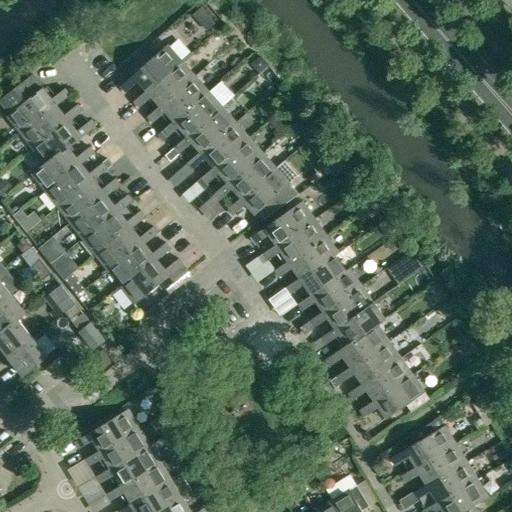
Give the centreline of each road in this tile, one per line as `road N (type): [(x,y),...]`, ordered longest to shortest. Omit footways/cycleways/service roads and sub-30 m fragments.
road 1 (residential): [(227,261),(62,64)]
road 2 (residential): [(227,261),(266,316),(204,364),(176,361),(166,348)]
road 3 (residential): [(29,437),(166,348)]
road 4 (tertiary): [(412,0),(511,111)]
road 5 (residential): [(166,348),(151,322),(227,261)]
